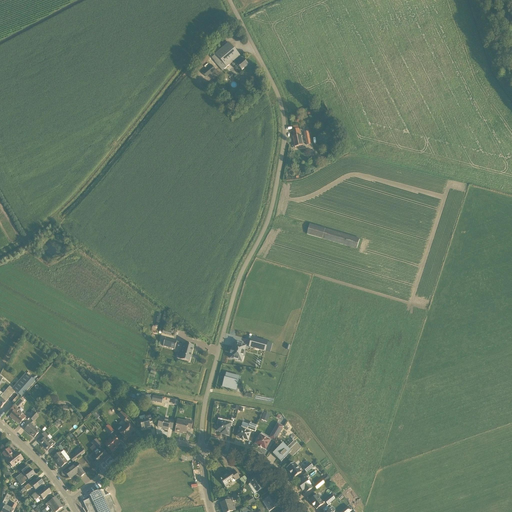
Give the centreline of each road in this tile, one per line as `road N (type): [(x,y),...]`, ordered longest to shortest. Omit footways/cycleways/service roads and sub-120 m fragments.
road 1 (unclassified): [(200,448),(204,401),(239,276),(270,208),(284,132),(274,87),(228,0)]
road 2 (track): [(234,12),(200,42),(79,192),(0,251)]
road 3 (residential): [(69,501),(142,439),(200,448)]
